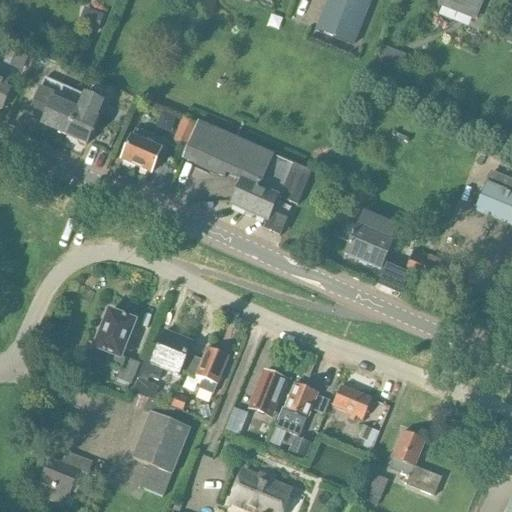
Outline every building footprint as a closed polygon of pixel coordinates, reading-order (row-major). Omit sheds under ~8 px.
[(354,46),(372,0),(329,0),(317,31),(354,46)] [(439,0),(437,7),(475,22),(484,0),(439,0)] [(94,13),(88,29),(98,32),(103,16),(94,13)] [(4,47),(0,56),(0,64),(21,74),(28,57),(4,47)] [(374,75),(396,84),(407,56),(386,48),(374,75)] [(11,78),(0,73),(0,110),(2,112),(11,90),(6,88),(11,78)] [(39,93),(28,117),(42,123),(41,127),(56,134),(65,138),(81,101),(80,100),(82,96),(75,93),(45,80),(40,91),(40,90),(39,93)] [(93,83),(89,92),(100,96),(104,87),(93,83)] [(81,101),(65,138),(86,148),(98,121),(96,120),(104,105),(85,96),(82,101),(81,101)] [(177,134),(171,148),(184,154),(190,140),(196,126),(183,120),(177,134)] [(296,208),(311,173),(272,157),(273,156),(199,125),(184,161),(222,176),(223,174),(241,182),(231,206),(267,221),(276,200),(296,208)] [(149,174),(159,150),(130,137),(119,162),(149,174)] [(487,183),(474,212),(495,221),(510,227),(511,228),(511,193),(506,191),(500,188),(487,183)] [(342,230),(338,239),(349,244),(344,256),(380,272),(383,266),(393,243),(352,225),(345,222),(342,230)] [(415,253),(405,275),(450,294),(457,276),(459,272),(415,253)] [(122,315),(115,312),(112,313),(110,312),(93,352),(109,358),(106,366),(113,369),(111,372),(117,375),(115,380),(130,386),(139,366),(120,358),(135,323),(122,318),(122,315)] [(178,378),(192,344),(164,332),(158,347),(151,345),(139,375),(140,376),(133,394),(136,395),(138,396),(148,399),(154,402),(154,400),(159,389),(148,385),(150,379),(158,382),(162,371),(178,378)] [(189,356),(182,373),(195,379),(201,381),(198,391),(213,397),(216,388),(217,388),(228,359),(207,350),(202,362),(189,356)] [(275,411),(286,382),(265,374),(250,412),(264,418),(268,408),(275,411)] [(308,421),(318,395),(295,386),(285,411),(283,410),(275,430),(293,437),(295,431),(302,434),(307,421),(308,421)] [(363,422),(372,402),(340,388),(332,409),(363,422)] [(136,395),(131,406),(143,411),(142,413),(149,415),(131,461),(147,467),(138,489),(142,491),(162,499),(171,477),(173,478),(192,432),(172,423),(176,411),(154,400),(154,402),(148,399),(138,396),(136,395)] [(183,413),(188,401),(176,396),(172,408),(183,413)] [(233,410),(225,432),(239,437),(248,415),(233,410)] [(362,427),(357,439),(358,439),(364,442),(362,448),(371,452),(378,433),(371,430),(371,431),(362,427)] [(434,499),(441,481),(415,470),(425,443),(403,434),(391,461),(392,462),(388,471),(409,480),(406,488),(434,499)] [(304,461),(310,444),(294,438),(287,454),(304,461)] [(506,463),(511,453),(501,448),(496,458),(506,463)] [(93,465),(65,453),(60,465),(50,460),(40,484),(53,489),(48,501),(64,508),(79,474),(88,478),(93,465)] [(102,481),(107,469),(97,465),(92,477),(102,481)] [(259,480),(242,473),(230,504),(249,511),(281,511),(290,492),(271,485),(272,482),(259,478),(259,480)] [(367,495),(365,502),(377,507),(380,500),(388,480),(375,475),(367,495)]
